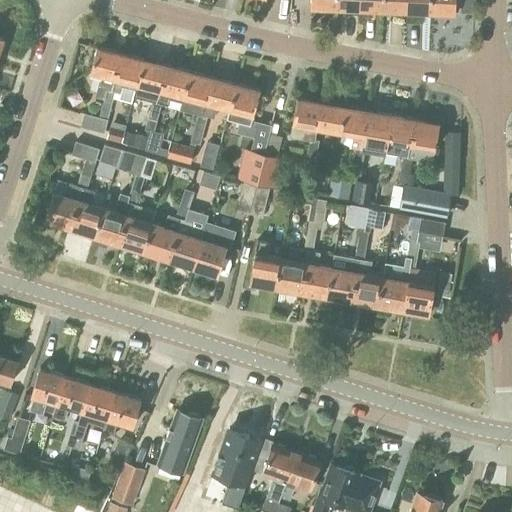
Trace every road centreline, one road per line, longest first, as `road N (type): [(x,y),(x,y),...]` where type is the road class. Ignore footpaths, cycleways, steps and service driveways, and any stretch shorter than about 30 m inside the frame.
road 1 (unclassified): [(0,279),(507,435)]
road 2 (residential): [(495,82),(289,45),(114,0)]
road 3 (residential): [(507,435),(495,82)]
road 4 (residential): [(0,203),(63,0)]
